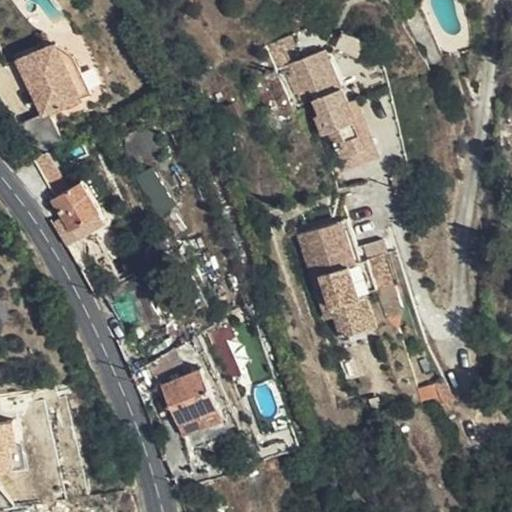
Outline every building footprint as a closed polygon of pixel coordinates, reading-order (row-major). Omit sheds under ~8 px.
[(314,87),(325,112),(333,131),(344,158),(370,148),(357,120),(362,118),(332,48),(285,66),(297,93),(314,87)] [(77,69),(72,58),(55,51),(43,57),(49,69),(61,63),(66,74),(77,69)] [(66,74),(61,63),(49,69),(43,57),(18,70),(34,102),(40,99),(49,116),(90,95),(77,69),(66,74)] [(49,116),(40,99),(34,102),(43,119),(49,116)] [(327,133),(333,131),(325,112),(319,114),(327,133)] [(64,145),(49,116),(43,119),(18,132),(38,158),(64,145)] [(155,172),(142,180),(161,212),(174,204),(155,172)] [(57,207),(78,241),(108,222),(83,182),(53,202),(57,207)] [(57,207),(47,213),(69,247),(78,241),(57,207)] [(348,217),(343,219),(357,262),(363,260),(348,217)] [(321,274),(357,262),(343,219),(298,233),(326,319),(335,316),(321,274)] [(387,252),(371,257),(374,264),(389,260),(387,252)] [(357,262),(321,274),(335,316),(342,336),(378,325),(368,292),(382,287),(374,264),(371,257),(363,260),(357,262)] [(397,282),(389,260),(374,264),(382,287),(397,282)] [(189,344),(150,362),(159,383),(198,365),(189,344)] [(203,369),(164,386),(180,423),(203,413),(207,422),(223,414),(203,369)]
